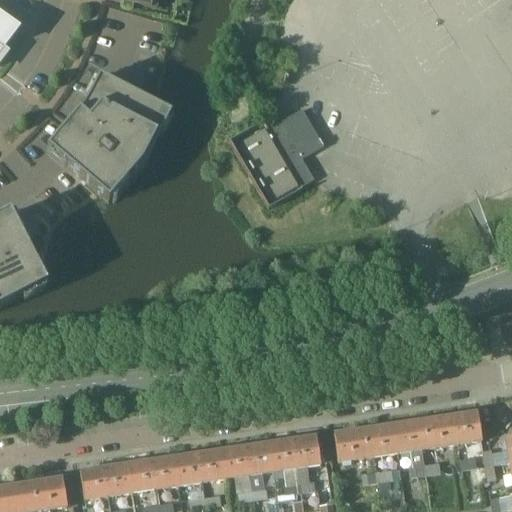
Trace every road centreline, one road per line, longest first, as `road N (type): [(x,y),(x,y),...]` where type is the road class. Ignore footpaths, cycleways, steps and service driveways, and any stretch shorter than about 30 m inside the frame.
road 1 (secondary): [(0,394),(263,359),(440,317),(511,290)]
road 2 (residential): [(0,457),(511,371)]
